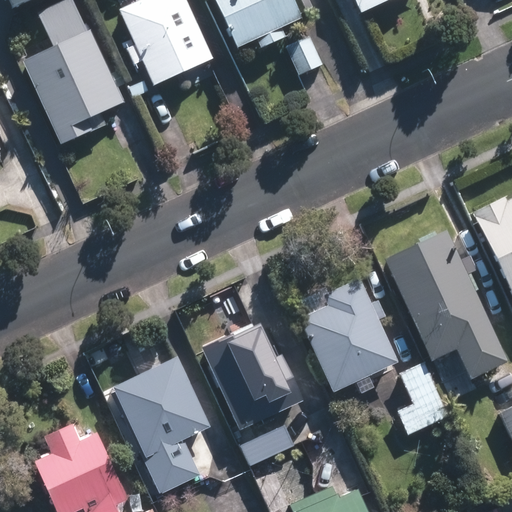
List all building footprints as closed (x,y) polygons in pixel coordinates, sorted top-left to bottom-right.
[(4,0),(9,10),(30,0),(4,0)] [(121,103),(89,31),(84,33),(69,0),(68,0),(36,14),(52,48),(20,62),(58,146),(103,126),(98,113),(121,103)] [(212,68),(207,57),(210,56),(183,0),(131,0),(115,7),(132,42),(124,45),(132,64),(140,60),(150,83),(179,71),(184,81),(212,68)] [(209,0),(231,44),(250,35),(255,45),(281,33),(276,24),(297,14),(290,0),(209,0)] [(350,0),(355,11),(378,0),(350,0)] [(305,31),(280,43),(294,72),(318,61),(305,31)] [(130,102),(105,114),(121,151),(146,140),(130,102)] [(0,213),(14,207),(0,179),(0,213)] [(511,194),(501,199),(499,194),(466,210),(510,301),(511,299),(511,194)] [(506,361),(444,229),(381,258),(428,361),(453,349),(467,379),(506,361)] [(330,392),(396,363),(357,277),(319,294),(324,306),(297,318),(330,392)] [(237,430),(301,401),(279,354),(273,357),(255,321),(199,347),(237,430)] [(110,388),(143,458),(207,428),(175,358),(110,388)] [(448,417),(424,361),(398,373),(412,403),(395,411),(406,435),(448,417)] [(511,403),(495,411),(511,449),(511,403)] [(28,459),(52,511),(64,511),(76,507),(77,511),(91,511),(121,498),(91,430),(75,437),(68,421),(39,434),(46,451),(28,459)] [(292,446),(283,425),(255,437),(264,458),(292,446)] [(184,464),(149,479),(157,498),(192,483),(184,464)] [(332,492),(330,487),(288,505),(291,511),(288,511),(365,511),(355,489),(337,497),(334,491),(332,492)] [(511,511),(511,494),(473,511),(511,511)]
